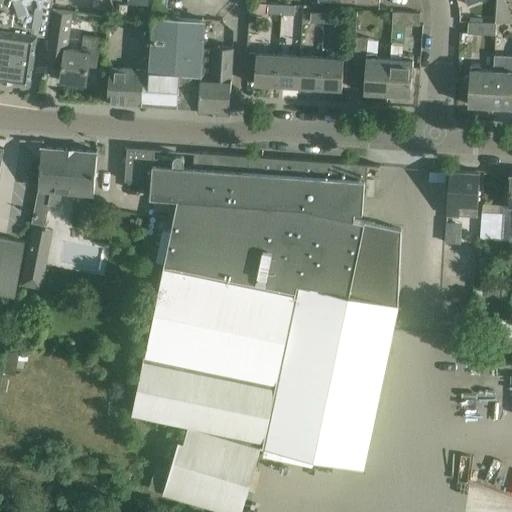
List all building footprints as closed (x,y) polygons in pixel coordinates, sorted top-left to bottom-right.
[(0,0),(0,79),(30,84),(37,34),(36,34),(40,7),(37,0),(0,0)] [(148,105),(199,109),(203,50),(205,20),(166,18),(167,0),(155,0),(151,70),(150,70),(148,105)] [(267,13),(281,14),(281,5),(268,4),(268,9),(267,13)] [(295,5),(281,5),(281,14),(294,15),(295,5)] [(56,10),(48,63),(62,65),(60,80),(64,80),(64,82),(74,84),(74,82),(86,84),(88,66),(96,67),(98,52),(97,52),(99,37),(84,34),(81,49),(66,47),(71,12),(56,10)] [(421,13),(393,11),(392,23),(419,26),(421,13)] [(324,23),(324,13),(311,12),(310,22),(324,23)] [(338,14),(324,13),(324,23),(337,24),(338,14)] [(108,18),(99,16),(98,22),(100,25),(107,27),(108,18)] [(468,34),(487,35),(495,35),(496,23),(488,22),(468,21),(468,34)] [(390,58),(377,58),(378,41),(368,40),(368,38),(356,37),(354,64),(366,65),(364,92),(387,94),(390,58)] [(213,50),(203,50),(199,109),(229,111),(233,47),(213,46),(213,50)] [(276,85),(278,54),(256,53),(255,64),(254,84),(276,85)] [(298,87),(300,56),(278,54),(276,85),(298,87)] [(390,58),(387,94),(411,95),(413,55),(403,54),(402,59),(390,58)] [(493,71),(491,106),(511,107),(511,56),(494,55),(493,71)] [(320,88),(321,57),(300,56),(298,87),(320,88)] [(321,57),(320,88),(342,89),(344,58),(321,57)] [(468,105),(491,106),(493,71),(481,70),(481,65),(470,64),(468,105)] [(110,67),(109,83),(107,103),(148,105),(150,70),(139,69),(110,67)] [(38,189),(32,223),(45,225),(49,203),(61,204),(63,191),(94,193),(96,171),(97,151),(42,147),(40,167),(38,189)] [(164,492),(218,508),(216,511),(229,511),(230,511),(231,511),(240,511),(260,446),(363,467),(399,304),(398,304),(402,229),(366,221),(354,219),(354,211),(362,212),(363,197),(365,198),(366,186),(368,166),(378,166),(378,169),(379,169),(380,165),(194,152),(193,168),(184,167),(184,160),(183,156),(179,155),(175,155),(173,159),(153,157),(154,150),(155,150),(155,149),(127,147),(125,180),(151,181),(150,197),(178,199),(135,409),(189,425),(184,442),(179,440),(164,492)] [(478,206),(479,192),(480,173),(450,171),(446,236),(458,237),(460,204),(478,206)] [(480,205),(479,241),(501,242),(502,206),(480,205)] [(0,294),(12,297),(23,243),(0,238),(0,294)] [(41,287),(44,268),(25,264),(21,283),(41,287)] [(9,347),(3,373),(15,375),(21,350),(9,347)] [(160,436),(154,453),(164,457),(170,440),(160,436)]
